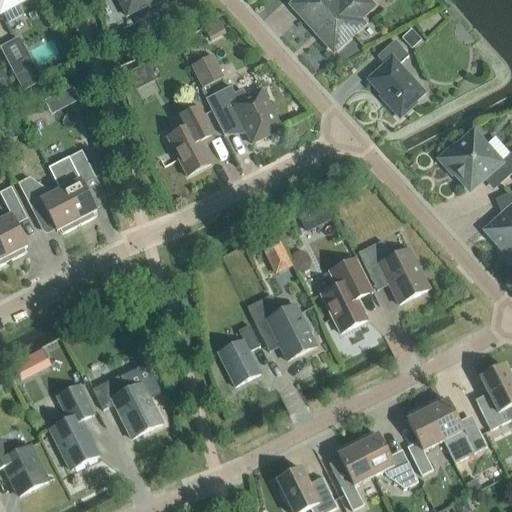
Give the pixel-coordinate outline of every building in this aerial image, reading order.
[(0,0),(0,12),(1,14),(26,0),(25,0),(0,0)] [(164,1),(163,0),(117,0),(126,18),(148,7),(149,9),(164,1)] [(337,0),(300,0),(293,7),(333,50),(361,26),(356,20),(370,8),(363,0),(340,0),(339,2),(337,0)] [(420,42),(411,31),(402,39),(411,50),(420,42)] [(15,40),(0,48),(0,49),(15,78),(31,69),(15,40)] [(398,67),(408,58),(394,42),(377,58),(385,67),(369,82),(388,103),(387,104),(400,118),(415,105),(414,103),(423,95),(398,67)] [(224,79),(213,56),(190,67),(202,90),(224,79)] [(126,76),(133,89),(153,78),(147,66),(126,76)] [(0,96),(11,91),(2,74),(0,75),(0,96)] [(72,88),(57,96),(65,110),(80,103),(72,88)] [(205,101),(224,137),(243,128),(251,145),(281,130),(261,92),(247,99),(243,91),(234,96),(230,88),(205,101)] [(187,178),(211,166),(200,144),(214,136),(200,108),(179,119),(185,130),(167,139),(187,178)] [(499,162),(473,135),(457,149),(455,147),(439,161),(453,177),(455,175),(470,191),(488,174),(498,184),(511,171),(511,149),(511,150),(499,162)] [(85,151),(82,153),(88,165),(92,163),(85,151)] [(95,179),(89,166),(82,153),(69,159),(74,169),(64,174),(71,186),(61,192),(79,228),(95,219),(93,215),(96,213),(83,186),(95,179)] [(79,228),(61,192),(51,197),(48,192),(29,179),(18,185),(32,212),(43,206),(57,233),(60,232),(62,236),(79,228)] [(7,219),(0,222),(0,243),(10,263),(26,255),(24,250),(27,248),(13,221),(24,215),(11,189),(0,194),(0,195),(10,216),(6,218),(7,219)] [(511,193),(495,201),(503,218),(487,232),(511,260),(511,193)] [(278,275),(292,268),(275,234),(261,241),(278,275)] [(0,243),(0,268),(10,263),(0,243)] [(384,277),(399,307),(429,292),(409,251),(390,260),(382,243),(359,255),(373,283),(384,277)] [(336,289),(321,297),(341,336),(367,322),(357,303),(372,295),(355,261),(329,274),(336,289)] [(301,320),(295,307),(280,315),(271,297),(247,309),(261,338),(272,333),(287,363),(316,348),(309,336),(312,335),(310,325),(304,319),(301,320)] [(243,343),(218,355),(235,389),(260,376),(249,354),(260,348),(249,327),(238,333),(243,343)] [(12,367),(21,384),(35,377),(27,360),(12,367)] [(507,373),(504,367),(480,380),(488,396),(475,402),(490,433),(511,422),(511,376),(511,374),(507,373)] [(123,375),(92,391),(103,412),(114,406),(132,441),(162,426),(149,400),(161,394),(153,379),(142,385),(131,391),(123,375)] [(79,388),(57,399),(69,422),(50,432),(71,472),(99,458),(81,423),(94,417),(79,388)] [(441,399),(425,407),(443,444),(454,465),(473,455),(474,456),(487,449),(474,422),(461,429),(447,402),(444,403),(441,399)] [(410,420),(407,422),(421,449),(410,455),(421,478),(433,472),(424,454),(428,452),(428,451),(443,444),(425,407),(408,416),(410,420)] [(374,438),(372,434),(355,442),(374,478),(384,473),(386,478),(404,491),(418,484),(404,458),(391,464),(378,437),(374,438)] [(29,448),(15,456),(9,454),(3,442),(0,443),(0,471),(4,469),(19,498),(48,484),(29,448)] [(374,478),(355,442),(339,451),(341,455),(338,457),(351,484),(340,490),(351,511),(353,511),(363,507),(354,489),(359,487),(358,486),(374,478)] [(301,470),(276,482),(291,511),(306,511),(310,510),(310,511),(333,511),(337,510),(322,479),(309,486),(301,470)] [(476,479),(466,484),(470,492),(480,487),(476,479)] [(455,511),(468,511),(464,503),(454,508),(455,511)]
